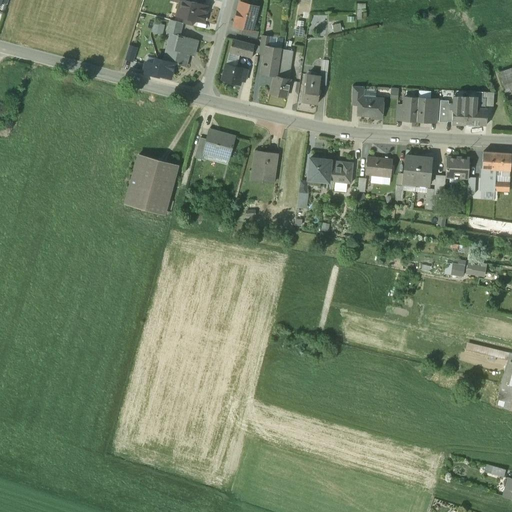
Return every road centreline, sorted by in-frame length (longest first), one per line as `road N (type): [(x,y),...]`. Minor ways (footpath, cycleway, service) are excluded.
road 1 (tertiary): [(511,141),(355,134),(202,100)]
road 2 (tertiary): [(202,100),(0,47)]
